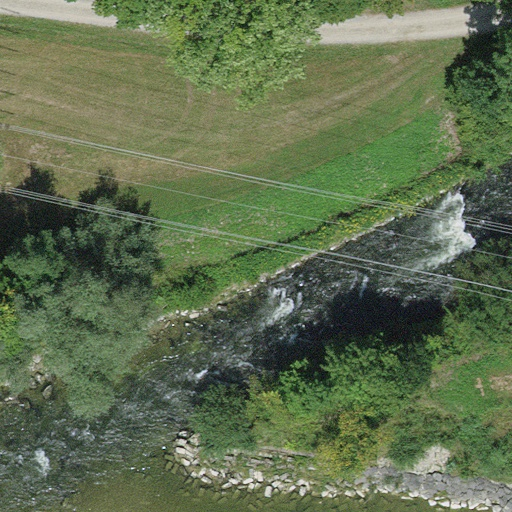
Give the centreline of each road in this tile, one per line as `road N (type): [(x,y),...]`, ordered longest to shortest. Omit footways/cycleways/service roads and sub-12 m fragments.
road 1 (unknown): [(397,30),(329,51),(0,22)]
road 2 (track): [(397,30),(190,26),(0,6)]
